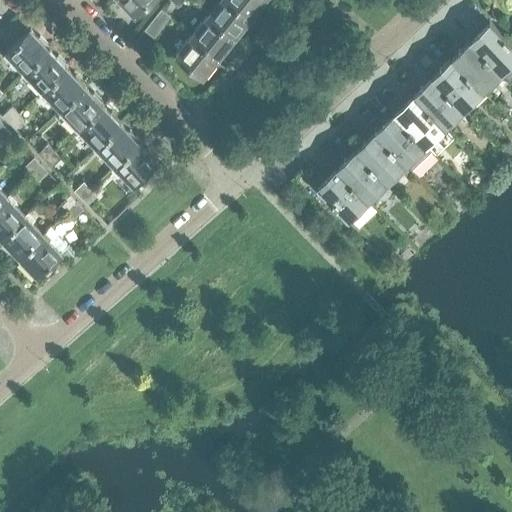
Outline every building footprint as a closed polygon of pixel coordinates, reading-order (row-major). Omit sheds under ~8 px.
[(148,0),(121,0),(135,14),(148,0)] [(250,16),(230,0),(218,0),(207,14),(234,36),(250,16)] [(230,0),(250,16),(263,0),(230,0)] [(161,9),(144,30),(153,37),(169,16),(161,9)] [(207,14),(191,34),(218,56),(234,36),(207,14)] [(469,37),(501,71),(511,60),(511,42),(489,19),(469,37)] [(25,70),(49,48),(30,29),(6,51),(25,70)] [(218,56),(191,34),(175,54),(202,76),(218,56)] [(469,37),(450,56),(482,89),(501,71),(469,37)] [(49,48),(25,70),(43,89),(67,67),(49,48)] [(482,89),(450,56),(431,74),(464,107),(482,89)] [(84,85),(67,67),(43,89),(61,108),(84,85)] [(464,107),(431,74),(412,92),(445,126),(464,107)] [(84,85),(61,108),(79,127),(102,104),(84,85)] [(445,126),(412,92),(393,110),(426,144),(445,126)] [(102,104),(79,127),(97,145),(120,123),(102,104)] [(9,121),(18,113),(12,106),(2,114),(9,121)] [(393,110),(374,128),(407,162),(426,144),(393,110)] [(25,120),(18,113),(9,121),(15,128),(25,120)] [(138,142),(120,123),(97,145),(114,164),(138,142)] [(5,126),(0,130),(0,139),(2,141),(11,133),(5,126)] [(374,128),(355,147),(388,180),(407,162),(374,128)] [(157,161),(138,142),(114,164),(133,184),(157,161)] [(45,159),(54,150),(48,143),(38,152),(45,159)] [(355,147),(336,165),(369,198),(388,180),(355,147)] [(61,157),(54,150),(45,159),(52,166),(61,157)] [(31,172),(40,163),(34,156),(24,165),(31,172)] [(40,163),(31,172),(38,179),(47,170),(40,163)] [(369,198),(336,165),(317,184),(349,217),(369,198)] [(81,197),(90,187),(83,180),(74,190),(81,197)] [(97,194),(90,187),(81,197),(87,204),(97,194)] [(25,213),(8,194),(0,201),(0,234),(1,236),(25,213)] [(67,210),(77,201),(70,194),(60,203),(67,210)] [(83,208),(77,201),(67,210),(74,217),(83,208)] [(43,232),(25,213),(1,236),(19,255),(43,232)] [(43,232),(19,255),(38,274),(62,251),(69,245),(50,225),(44,232),(43,232)]
